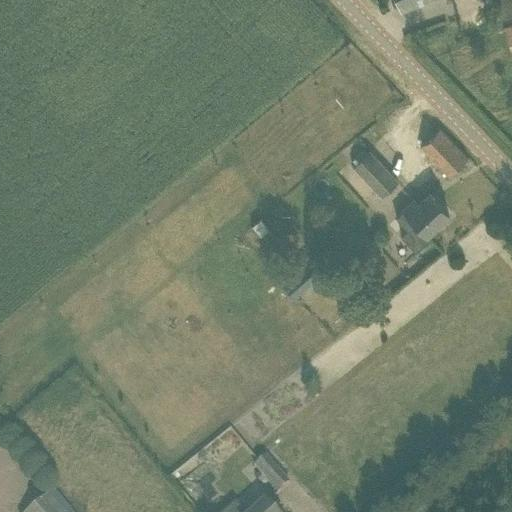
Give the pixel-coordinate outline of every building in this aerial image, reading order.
[(398,0),(401,8),(421,0),(398,0)] [(511,0),(492,0),(500,19),(511,14),(511,0)] [(511,23),(501,28),(510,51),(511,50),(511,23)] [(459,149),(439,128),(420,146),(448,176),(468,158),(459,149)] [(398,181),(379,161),(369,150),(353,165),(382,196),(398,181)] [(430,237),(427,234),(449,213),(429,193),(418,203),(414,199),(402,210),(403,210),(396,217),(408,229),(401,236),(415,250),(430,237)] [(269,229),(262,220),(261,219),(252,225),(253,226),(260,236),(269,229)] [(306,261),(282,281),(295,297),(319,276),(306,261)] [(278,494),(289,484),(265,458),(254,467),(278,494)] [(61,511),(48,496),(28,511),(61,511)]
